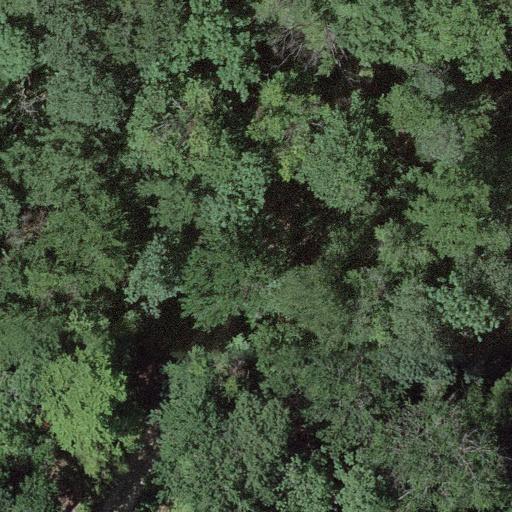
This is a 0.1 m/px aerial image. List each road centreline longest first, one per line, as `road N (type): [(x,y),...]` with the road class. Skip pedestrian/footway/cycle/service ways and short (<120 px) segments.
road 1 (track): [(418,0),(111,511)]
road 2 (track): [(511,237),(359,480),(348,511)]
